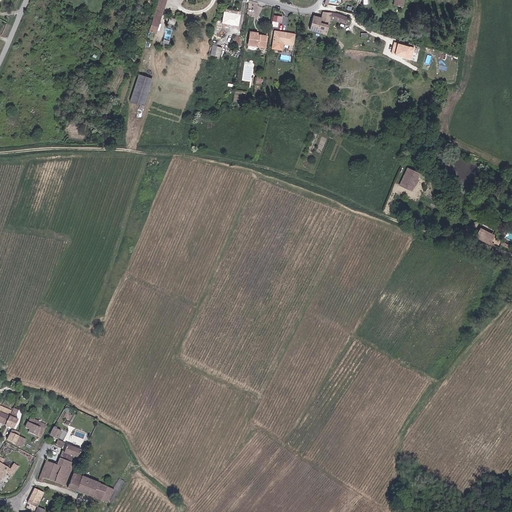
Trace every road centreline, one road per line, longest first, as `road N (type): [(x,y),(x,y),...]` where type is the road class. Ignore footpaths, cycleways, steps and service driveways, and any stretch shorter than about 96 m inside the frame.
road 1 (track): [(0,153),(127,150),(254,166),(511,254)]
road 2 (track): [(215,0),(199,13),(168,6),(153,56),(155,88),(127,150)]
